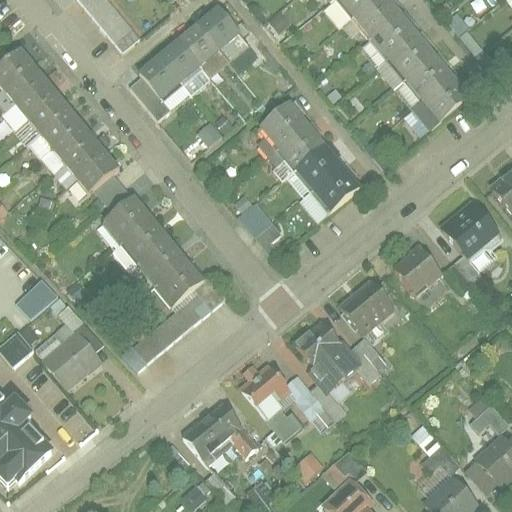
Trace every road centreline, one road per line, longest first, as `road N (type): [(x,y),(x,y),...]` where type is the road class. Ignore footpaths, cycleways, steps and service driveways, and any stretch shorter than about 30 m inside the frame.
road 1 (residential): [(284,303),(36,511)]
road 2 (residential): [(511,119),(284,303)]
road 3 (residential): [(284,303),(99,83)]
road 4 (residential): [(99,83),(204,0)]
